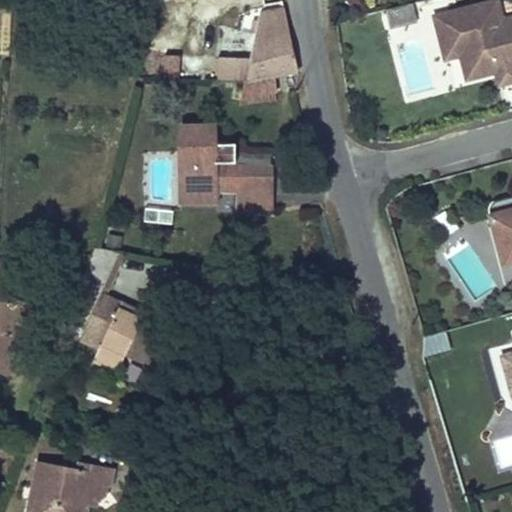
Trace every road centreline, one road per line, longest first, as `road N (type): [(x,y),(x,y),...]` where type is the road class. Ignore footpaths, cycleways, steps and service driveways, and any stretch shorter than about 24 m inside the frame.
road 1 (tertiary): [(343,178),(437,511)]
road 2 (tertiary): [(301,0),(343,178)]
road 3 (residential): [(343,178),(511,134)]
